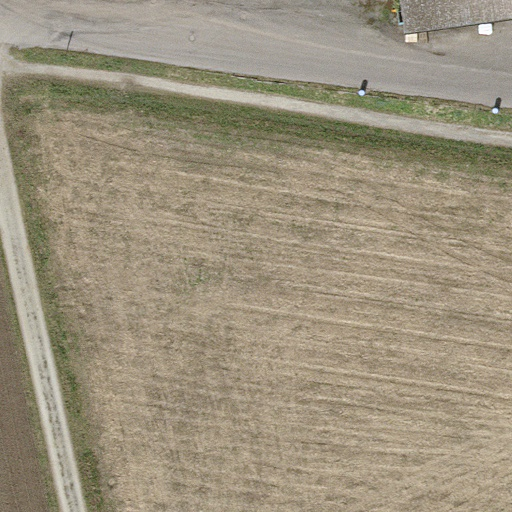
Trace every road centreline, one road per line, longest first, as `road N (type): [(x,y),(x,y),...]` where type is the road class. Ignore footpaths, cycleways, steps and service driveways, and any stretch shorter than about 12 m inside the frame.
road 1 (track): [(0,60),(511,135)]
road 2 (track): [(0,126),(80,511)]
